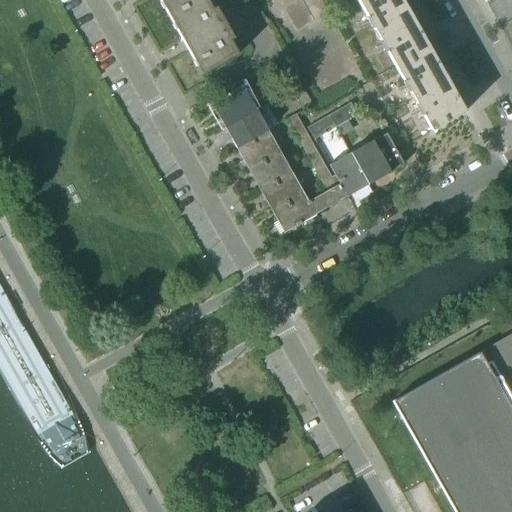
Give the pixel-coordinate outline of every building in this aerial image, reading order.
[(157,0),(181,41),(180,42),(181,43),(182,43),(185,47),(187,50),(185,51),(186,52),(187,52),(197,68),(196,68),(201,77),(238,56),(237,54),(236,55),(229,42),(233,40),(232,39),(231,39),(226,30),(227,29),(226,28),(225,29),(221,21),(222,20),(221,19),(220,19),(215,10),(215,9),(211,11),(205,0),(157,0)] [(355,0),(372,29),(372,30),(379,42),(409,93),(408,94),(415,106),(415,105),(431,132),(464,113),(448,85),(449,85),(446,80),(443,75),(443,76),(412,21),(413,21),(411,17),(407,11),(407,12),(400,0),(355,0)] [(288,92),(290,91),(300,85),(287,63),(275,70),(276,72),(276,71),(288,92)] [(300,85),(290,91),(303,113),(312,107),(300,85)] [(223,129),(256,110),(255,110),(255,111),(244,91),(244,89),(228,98),(228,97),(225,99),(226,99),(211,108),(212,108),(213,108),(224,128),(223,129)] [(350,104),(328,116),(335,128),(355,117),(356,117),(357,117),(350,104)] [(224,129),(236,149),(267,131),(267,132),(255,112),(256,111),(256,110),(223,129),(224,130),(224,129)] [(335,128),(328,116),(306,129),(311,137),(312,137),(314,141),(325,134),(323,131),(333,125),(335,128)] [(307,136),(301,126),(292,131),(298,141),(307,136)] [(247,170),(247,171),(280,153),(279,152),(278,152),(267,133),(268,132),(267,131),(236,149),(235,150),(236,151),(236,150),(248,170),(247,170)] [(350,155),(349,155),(366,186),(367,186),(368,186),(368,185),(388,174),(388,175),(389,174),(389,173),(402,166),(385,135),(371,143),(371,142),(370,143),(370,144),(351,154),(351,153),(350,154),(350,155)] [(319,157),(313,147),(304,152),(310,162),(319,157)] [(259,191),(259,192),(291,173),(290,173),(279,154),(280,153),(247,171),(248,171),(259,191)] [(334,176),(339,186),(339,185),(347,198),(347,197),(366,186),(349,155),(331,166),(328,160),(325,162),(334,176)] [(316,173),(322,183),(330,178),(324,168),(316,173)] [(270,212),(271,212),(302,194),(291,175),(292,174),(291,173),(259,192),(260,192),(271,212),(270,212)] [(334,176),(330,178),(322,183),(327,192),(339,186),(334,176)] [(327,192),(307,203),(305,204),(313,217),(314,216),(314,215),(346,198),(347,198),(339,185),(339,186),(327,192)] [(302,194),(271,212),(271,213),(272,213),(283,233),(282,233),(283,234),(295,227),(296,228),(300,225),(300,224),(313,217),(305,204),(307,203),(303,196),(304,195),(303,194),(302,195),(302,194)] [(511,511),(511,334),(484,350),(480,352),(438,376),(391,403),(400,418),(402,422),(414,443),(439,487),(441,491),(453,511),(511,511)]
